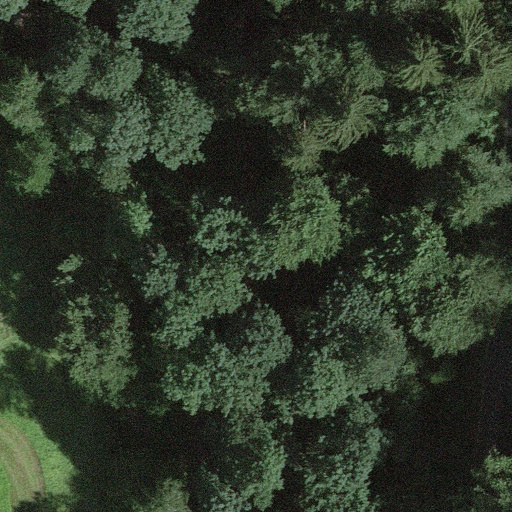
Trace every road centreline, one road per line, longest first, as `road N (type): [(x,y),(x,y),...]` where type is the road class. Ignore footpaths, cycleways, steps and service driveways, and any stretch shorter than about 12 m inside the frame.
road 1 (track): [(22,0),(87,91),(147,231),(203,431),(201,511)]
road 2 (unclassified): [(493,511),(511,353)]
